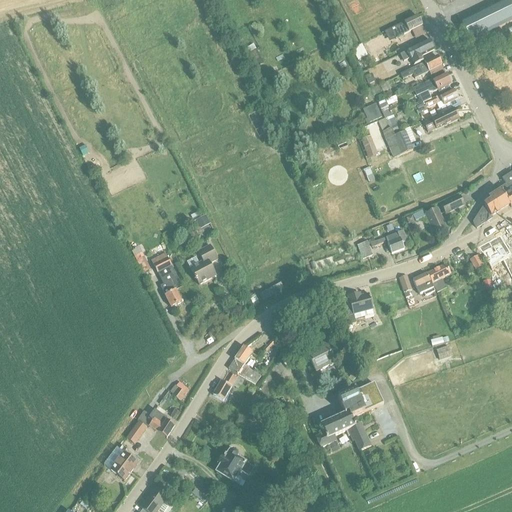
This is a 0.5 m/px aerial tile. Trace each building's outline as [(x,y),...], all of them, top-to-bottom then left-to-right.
[(511,0),(507,0),(461,23),(470,43),(511,22),(511,0)] [(417,17),(387,31),(389,35),(390,37),(393,35),(395,40),(412,32),(414,37),(425,32),(417,17)] [(475,51),(480,60),(510,45),(505,36),(475,51)] [(410,59),(414,67),(423,62),(421,57),(434,51),(429,41),(400,55),(404,62),(410,59)] [(352,50),(358,61),(367,56),(361,45),(352,50)] [(256,50),(250,54),(257,68),(263,64),(256,50)] [(437,57),(400,76),(403,81),(409,77),(414,75),(416,79),(429,73),(431,76),(433,75),(435,78),(445,73),(441,66),(437,57)] [(391,61),(394,67),(400,64),(397,58),(391,61)] [(436,94),(438,97),(439,97),(440,98),(451,92),(448,86),(450,85),(446,76),(418,89),(417,88),(412,90),(416,97),(434,89),(433,87),(435,86),(438,92),(437,93),(436,94)] [(385,91),(398,85),(395,78),(382,85),(385,91)] [(411,86),(406,89),(407,92),(412,90),(417,88),(418,87),(417,83),(411,86)] [(439,97),(438,97),(424,103),(426,109),(442,102),(444,107),(458,100),(453,91),(451,92),(440,98),(439,97)] [(385,101),(378,104),(384,120),(391,117),(398,114),(394,106),(388,109),(385,101)] [(426,109),(424,103),(416,107),(419,114),(427,111),(426,109)] [(374,106),(367,110),(371,117),(378,113),(374,106)] [(453,110),(423,124),(428,133),(444,125),(445,127),(458,120),(453,110)] [(384,120),(378,122),(382,133),(383,133),(386,140),(394,159),(413,151),(405,133),(403,130),(400,131),(393,134),(390,127),(389,127),(388,124),(386,119),(384,120)] [(400,131),(397,124),(390,127),(393,134),(400,131)] [(408,129),(413,141),(417,139),(412,127),(408,129)] [(378,155),(370,137),(361,141),(369,159),(378,155)] [(91,152),(85,155),(89,163),(95,160),(91,152)] [(328,180),(347,175),(342,156),(322,162),(328,180)] [(511,172),(502,179),(505,185),(499,189),(500,191),(488,199),(489,199),(486,201),(488,203),(484,206),(472,223),(476,229),(492,219),(491,217),(509,205),(511,208),(511,207),(511,172)] [(441,206),(445,214),(463,206),(459,198),(441,206)] [(425,216),(434,234),(445,228),(437,210),(425,216)] [(210,225),(205,216),(196,220),(201,229),(210,225)] [(401,244),(406,242),(403,232),(386,238),(391,254),(404,250),(401,244)] [(511,258),(500,236),(479,248),(487,262),(489,261),(494,269),(511,258)] [(372,248),(385,243),(384,239),(374,243),(373,239),(366,242),(366,243),(357,246),(362,259),(372,256),(368,245),(370,244),(372,248)] [(187,263),(190,269),(199,286),(216,277),(209,265),(217,261),(210,247),(198,253),(203,263),(199,265),(196,258),(187,263)] [(134,258),(143,274),(151,271),(142,254),(134,258)] [(165,254),(151,262),(153,266),(163,286),(160,287),(171,309),(182,303),(176,292),(183,288),(168,259),(165,254)] [(483,268),(477,257),(469,261),(475,272),(483,268)] [(441,280),(450,275),(445,265),(427,274),(436,294),(446,289),(441,280)] [(423,293),(424,297),(434,292),(426,275),(412,281),(419,295),(423,293)] [(408,292),(411,291),(406,276),(399,279),(405,299),(410,297),(408,292)] [(394,281),(388,283),(391,291),(397,289),(394,281)] [(372,311),(373,311),(369,295),(356,298),(355,295),(347,297),(348,301),(350,309),(343,311),(348,327),(355,325),(354,321),(373,316),(372,311)] [(446,336),(433,336),(433,347),(439,347),(439,345),(446,345),(446,336)] [(320,371),(335,364),(327,347),(309,355),(317,372),(313,374),(317,383),(324,380),(320,371)] [(440,347),(440,358),(452,358),(452,347),(440,347)] [(237,376),(254,387),(260,377),(243,366),(252,354),(243,348),(228,370),(237,376)] [(238,389),(243,380),(237,377),(236,378),(228,374),(223,383),(221,382),(213,396),(223,402),(231,388),(231,387),(232,385),(238,389)] [(173,396),(180,402),(186,395),(184,393),(187,389),(180,384),(176,388),(178,389),(173,396)] [(347,432),(349,437),(351,437),(354,443),(355,442),(360,453),(372,447),(364,431),(363,431),(360,425),(355,427),(352,419),(384,404),(374,384),(338,401),(345,416),(322,427),(325,435),(316,439),(321,450),(331,446),(329,441),(347,432)] [(139,421),(146,426),(149,427),(149,428),(167,439),(174,427),(166,422),(168,420),(155,411),(150,418),(144,413),(139,421)] [(170,417),(176,420),(179,414),(174,411),(170,417)] [(138,423),(126,440),(134,446),(146,429),(138,423)] [(211,430),(220,436),(223,431),(214,425),(211,430)] [(248,476),(253,469),(236,458),(237,457),(237,456),(237,455),(237,454),(236,453),(235,452),(233,451),(232,451),(231,452),(230,452),(229,453),(228,453),(225,458),(223,460),(222,459),(218,465),(221,466),(216,473),(233,484),(241,472),(248,476)] [(110,471),(125,482),(138,464),(123,454),(110,471)] [(143,510),(141,511),(157,511),(159,510),(162,511),(164,511),(170,505),(165,501),(166,500),(153,491),(141,509),(143,510)]
